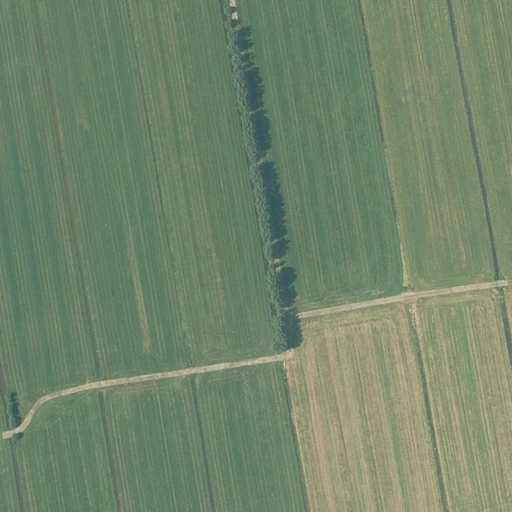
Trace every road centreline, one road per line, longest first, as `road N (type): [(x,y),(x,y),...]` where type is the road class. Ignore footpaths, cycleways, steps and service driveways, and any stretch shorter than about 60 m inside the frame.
road 1 (track): [(0,437),(18,430),(40,401),(83,387),(290,355),(230,0)]
road 2 (track): [(285,318),(503,283)]
